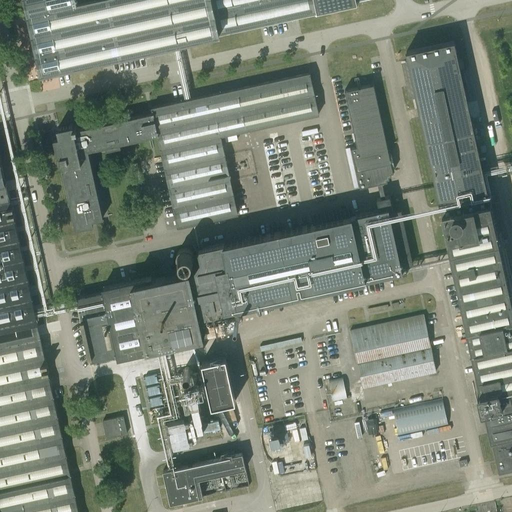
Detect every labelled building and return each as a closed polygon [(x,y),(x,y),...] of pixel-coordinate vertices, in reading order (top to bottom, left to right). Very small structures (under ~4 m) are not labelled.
[(25,0),(41,73),(91,62),(149,49),(316,12),(317,14),(357,5),(355,0),(25,0)] [(511,304),(489,201),(488,195),(473,129),(454,41),(406,51),(440,205),(442,212),(480,388),(477,389),(481,406),(484,405),(499,472),(511,469),(511,304)] [(217,218),(218,223),(238,219),(237,214),(220,135),(318,114),(309,73),(151,108),(153,113),(158,134),(178,227),(217,218)] [(373,84),(344,90),(357,146),(351,147),(360,187),(378,183),(381,197),(385,196),(382,182),(387,181),(387,178),(389,178),(389,175),(391,175),(391,173),(393,172),(388,148),(373,84)] [(105,145),(106,150),(121,146),(120,142),(158,134),(153,113),(77,129),(76,126),(73,127),(72,125),(58,128),(60,138),(54,139),(58,156),(60,155),(61,159),(60,160),(70,202),(75,228),(92,225),(91,220),(102,217),(87,149),(105,145)] [(224,242),(223,242),(227,258),(236,301),(237,307),(293,295),(365,279),(393,273),(393,274),(406,271),(405,265),(412,263),(401,210),(400,210),(399,204),(392,205),(390,195),(385,196),(381,197),(377,198),(379,210),(350,216),(225,243),(224,242)] [(10,201),(0,202),(0,511),(78,511),(13,215),(14,215),(14,213),(12,213),(11,208),(13,208),(12,206),(11,207),(10,201)] [(103,292),(78,297),(82,317),(83,317),(83,319),(81,320),(89,356),(91,356),(91,359),(117,354),(118,357),(145,351),(167,347),(167,344),(204,336),(199,315),(237,307),(236,301),(227,258),(223,242),(198,248),(199,253),(194,255),(194,254),(193,253),(193,252),(192,251),(191,250),(190,250),(190,249),(189,249),(188,249),(188,248),(187,248),(186,248),(185,248),(184,248),(183,248),(182,249),(181,249),(180,250),(179,251),(178,252),(178,253),(177,254),(177,255),(177,256),(177,257),(177,258),(177,259),(177,260),(178,261),(178,262),(179,262),(179,263),(180,263),(180,264),(181,264),(181,265),(182,265),(183,265),(184,265),(184,266),(185,266),(186,266),(187,266),(187,265),(189,271),(152,279),(151,276),(127,281),(103,287),(103,292)] [(350,331),(362,386),(436,370),(424,314),(350,331)] [(343,377),(329,380),(333,400),(347,398),(343,377)] [(448,424),(442,399),(393,410),(399,435),(448,424)] [(103,420),(107,437),(127,433),(123,416),(103,420)] [(214,421),(213,419),(210,420),(211,421),(167,431),(169,439),(212,430),(213,431),(216,431),(216,429),(220,428),(218,420),(214,421)] [(242,453),(218,458),(163,470),(170,504),(203,497),(200,484),(222,479),(247,474),(242,453)]
